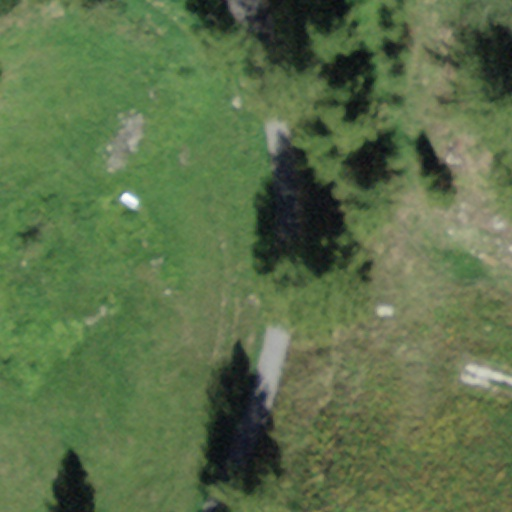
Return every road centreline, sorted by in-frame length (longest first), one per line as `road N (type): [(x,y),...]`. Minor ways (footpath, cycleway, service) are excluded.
road 1 (track): [(217,511),(272,366),(286,265),(277,140),(239,0)]
road 2 (track): [(350,0),(400,172),(423,222),(462,266),(511,295)]
